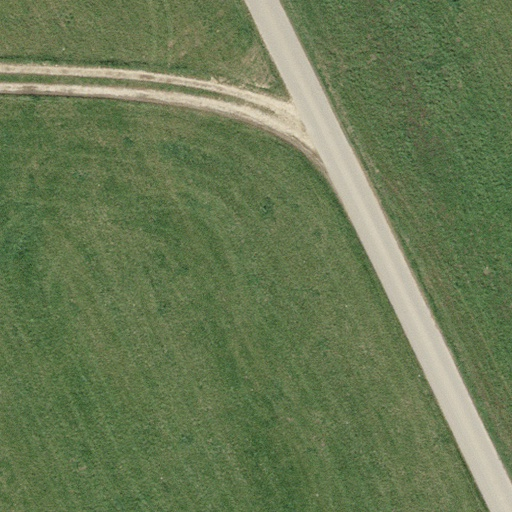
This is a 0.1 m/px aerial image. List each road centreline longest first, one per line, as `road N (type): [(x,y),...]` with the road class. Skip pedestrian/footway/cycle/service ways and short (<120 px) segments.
road 1 (tertiary): [(251,0),(496,511)]
road 2 (track): [(310,122),(163,90),(0,86)]
